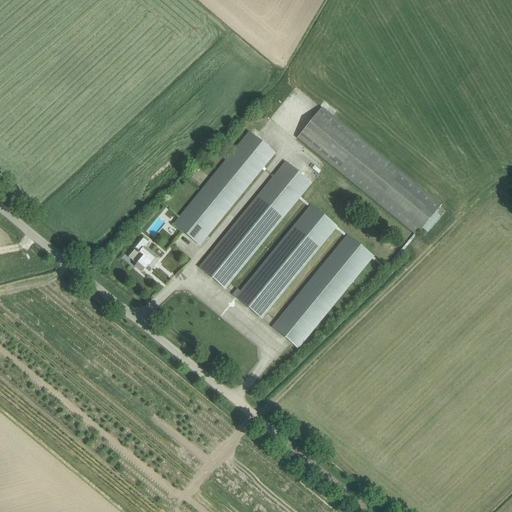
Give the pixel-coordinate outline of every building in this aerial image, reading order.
[(416,236),(442,204),(323,107),(297,138),(416,236)] [(199,246),(223,216),(274,154),(249,133),(174,225),(199,246)] [(225,289),(284,216),(311,184),(285,163),(199,268),(225,289)] [(336,227),(324,216),(311,206),(236,298),(261,319),(336,227)] [(150,241),(142,235),(132,248),(135,250),(128,258),(136,264),(134,267),(142,273),(147,267),(151,270),(160,259),(145,246),(150,241)] [(347,236),(272,328),(298,349),(373,257),(347,236)]
